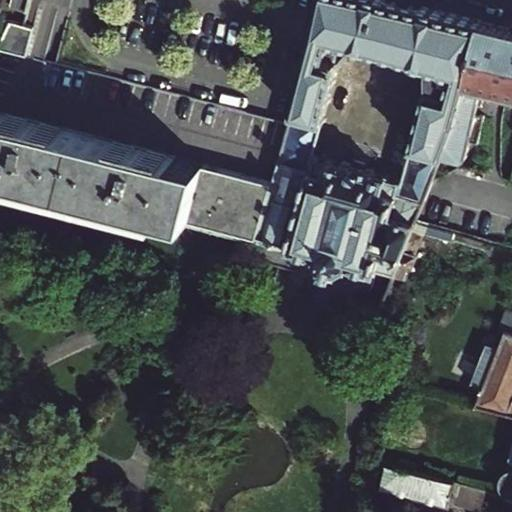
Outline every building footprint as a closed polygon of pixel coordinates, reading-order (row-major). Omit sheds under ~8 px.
[(425,7),(395,0),(323,0),(294,114),(324,122),(339,64),(352,52),(354,46),(412,60),(425,7)] [(28,10),(3,4),(1,14),(0,16),(0,19),(12,22),(24,25),(28,10)] [(485,21),(425,7),(412,60),(430,64),(471,73),(485,21)] [(0,44),(2,45),(12,22),(0,19),(0,44)] [(511,27),(485,21),(471,73),(459,118),(433,182),(462,167),(464,160),(467,160),(469,160),(471,157),(475,141),(483,144),(490,116),(482,114),(483,109),(506,115),(511,95),(511,94),(511,27)] [(12,22),(2,45),(0,48),(0,49),(27,56),(34,27),(24,25),(12,22)] [(471,73),(430,64),(428,71),(429,90),(404,181),(315,156),(312,166),(282,159),(277,180),(262,234),(261,235),(292,244),(291,246),(296,247),(298,251),(312,255),(316,253),(317,253),(317,256),(319,257),(324,267),(339,271),(348,265),(350,265),(351,263),(353,263),(356,267),(369,270),(372,269),(378,270),(379,268),(396,273),(417,221),(424,204),(433,182),(459,118),(471,73)] [(277,180),(0,110),(0,169),(262,234),(277,180)] [(324,122),(294,114),(282,159),(312,166),(315,156),(324,122)] [(499,223),(424,204),(417,221),(495,241),(499,223)] [(511,330),(508,329),(477,404),(511,413),(511,471),(508,473),(505,476),(503,480),(502,485),(504,490),(507,493),(510,496),(511,496),(511,330)] [(368,484),(381,488),(410,495),(474,511),(481,511),(484,511),(489,490),(378,461),(368,484)] [(377,502),(381,488),(368,484),(363,498),(377,502)]
